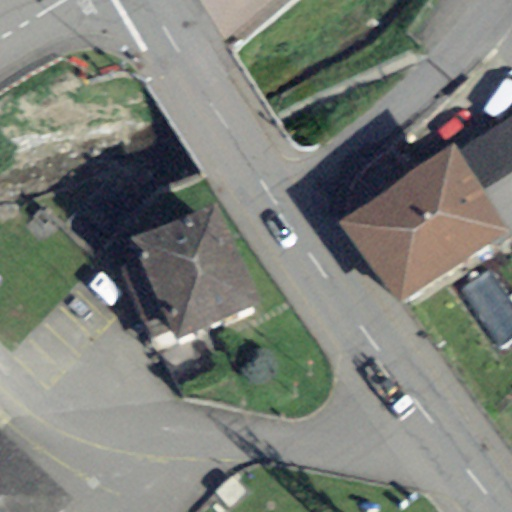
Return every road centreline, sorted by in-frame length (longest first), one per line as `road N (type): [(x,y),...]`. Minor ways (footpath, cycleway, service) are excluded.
road 1 (primary): [(500,511),(275,203)]
road 2 (residential): [(496,0),(441,70),(345,155),(275,203)]
road 3 (primary): [(275,203),(147,0)]
